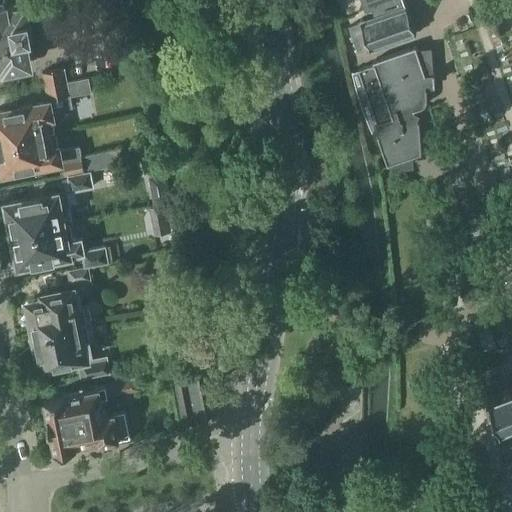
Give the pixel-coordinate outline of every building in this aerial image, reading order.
[(0,60),(4,59),(5,65),(31,59),(27,38),(31,37),(30,29),(31,29),(28,13),(27,13),(25,0),(7,4),(7,0),(0,1),(0,60)] [(350,27),(357,50),(359,53),(370,49),(370,50),(371,50),(371,49),(414,34),(415,34),(415,33),(416,33),(415,32),(415,33),(412,25),(413,25),(412,24),(409,16),(410,16),(409,15),(406,8),(407,8),(406,7),(405,8),(402,0),(376,0),(382,16),(362,23),(361,23),(350,27)] [(425,104),(426,103),(426,101),(427,100),(427,98),(426,88),(425,89),(425,84),(434,84),(435,84),(434,73),(433,73),(425,74),(415,46),(373,61),(374,64),(358,69),(376,122),(374,123),(374,125),(372,130),(377,133),(378,135),(377,135),(387,164),(392,163),(394,169),(405,168),(404,158),(421,153),(419,122),(419,121),(418,121),(418,119),(420,114),(415,111),(414,109),(420,107),(422,107),(423,106),(425,104)] [(41,72),(44,86),(67,82),(64,67),(41,72)] [(0,140),(44,132),(54,130),(50,111),(72,107),(70,96),(91,91),(88,78),(67,82),(44,86),(47,101),(17,107),(16,101),(4,103),(5,109),(0,110),(0,140)] [(54,130),(44,132),(0,140),(0,161),(1,161),(3,171),(15,168),(59,160),(62,176),(66,175),(93,170),(92,168),(91,162),(83,163),(82,157),(79,145),(74,146),(58,149),(54,130)] [(102,169),(93,170),(66,175),(70,191),(93,187),(92,182),(104,180),(102,169)] [(5,220),(8,234),(63,222),(60,207),(68,205),(65,190),(17,199),(6,202),(9,217),(5,217),(6,220),(5,220)] [(152,223),(167,220),(164,203),(149,206),(152,223)] [(63,222),(8,234),(11,247),(12,250),(15,249),(18,264),(82,250),(85,250),(82,236),(66,240),(63,222)] [(82,250),(85,266),(89,265),(107,261),(104,246),(85,250),(82,250)] [(89,265),(85,266),(67,269),(70,284),(92,279),(89,265)] [(33,332),(33,333),(91,321),(88,305),(82,307),(80,293),(74,294),(73,288),(41,293),(42,298),(28,300),(30,314),(29,314),(33,332)] [(91,321),(33,333),(32,334),(31,335),(30,336),(29,337),(30,346),(32,346),(34,347),(35,347),(36,348),(37,350),(40,367),(54,364),(56,368),(77,363),(80,378),(111,372),(107,354),(88,357),(88,353),(92,352),(89,340),(95,339),(91,321)] [(166,361),(174,398),(201,393),(194,355),(166,361)] [(41,398),(43,405),(45,416),(48,418),(51,429),(48,433),(50,443),(54,446),(55,450),(130,436),(125,410),(116,412),(105,414),(101,398),(139,390),(137,378),(136,378),(135,375),(113,379),(114,383),(103,385),(102,380),(37,395),(38,398),(41,398)] [(491,400),(497,417),(500,423),(496,425),(497,427),(501,426),(501,427),(503,427),(504,430),(507,429),(505,426),(511,423),(511,387),(508,389),(506,386),(504,386),(506,390),(493,395),(491,391),(489,392),(491,396),(490,396),(490,397),(486,399),(487,401),(491,400)] [(201,393),(174,398),(179,424),(206,419),(201,393)]
